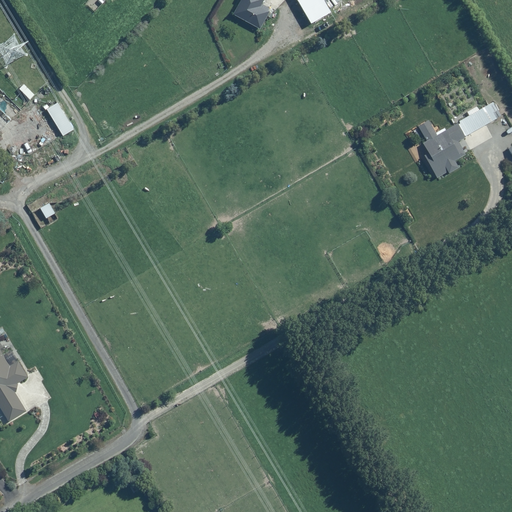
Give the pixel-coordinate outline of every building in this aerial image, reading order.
[(242,0),(235,13),(261,28),(272,9),(262,4),(264,0),(242,0)] [(325,0),(298,0),(308,18),(329,6),(325,0)] [(20,89),(21,90),(31,99),(35,94),(25,84),(20,89)] [(494,101),(459,122),(474,148),(493,136),(486,125),(499,117),(496,112),(499,110),(494,101)] [(47,109),(48,110),(63,136),(75,129),(59,102),(47,109)] [(0,129),(11,119),(0,107),(0,129)] [(430,152),(425,155),(438,177),(449,171),(450,172),(459,166),(456,160),(467,153),(460,141),(466,137),(458,123),(447,130),(446,127),(437,132),(429,119),(419,125),(427,139),(423,141),(430,152)] [(62,138),(60,139),(36,152),(43,165),(69,151),(62,138)] [(41,207),(42,208),(47,218),(48,218),(50,221),(54,219),(52,215),(56,213),(51,202),(41,207)] [(0,406),(8,422),(27,411),(15,392),(18,388),(18,383),(22,383),(29,377),(18,362),(20,361),(9,345),(3,350),(0,346),(0,406)]
